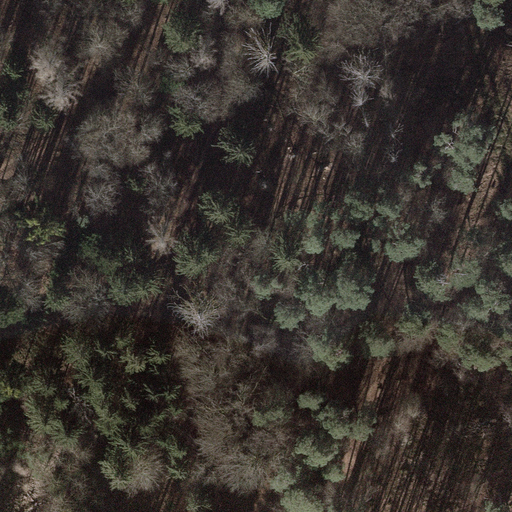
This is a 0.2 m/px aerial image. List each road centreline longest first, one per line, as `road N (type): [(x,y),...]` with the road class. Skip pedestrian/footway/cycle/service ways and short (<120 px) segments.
road 1 (track): [(207,0),(223,79),(176,206),(226,511)]
road 2 (track): [(0,177),(62,119),(83,71),(92,0)]
